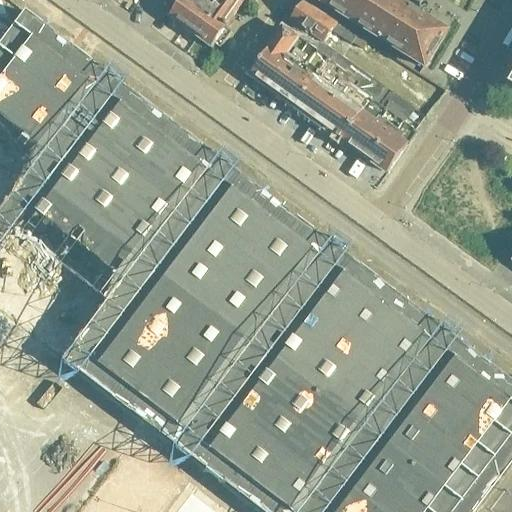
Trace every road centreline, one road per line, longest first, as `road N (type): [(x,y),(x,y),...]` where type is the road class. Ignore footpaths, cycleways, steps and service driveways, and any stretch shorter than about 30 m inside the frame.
road 1 (residential): [(370,219),(459,105),(511,18)]
road 2 (unclassified): [(370,219),(203,98)]
road 3 (unclassified): [(511,323),(370,219)]
road 4 (unclassified): [(203,98),(71,0)]
road 5 (residential): [(203,98),(275,0)]
